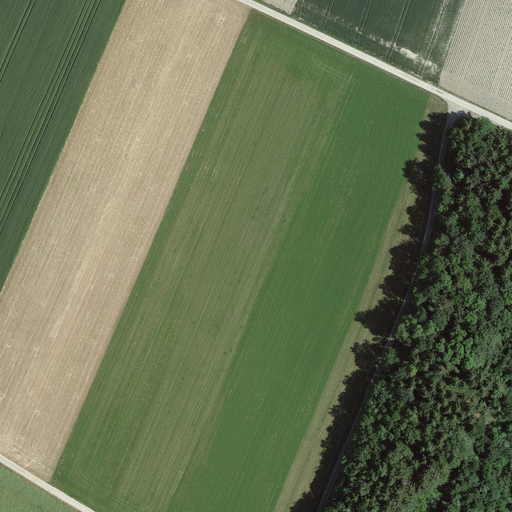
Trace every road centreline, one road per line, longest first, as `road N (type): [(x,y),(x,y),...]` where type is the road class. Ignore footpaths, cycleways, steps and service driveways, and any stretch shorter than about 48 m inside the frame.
road 1 (track): [(453,99),(432,212),(315,511)]
road 2 (track): [(244,0),(511,126)]
